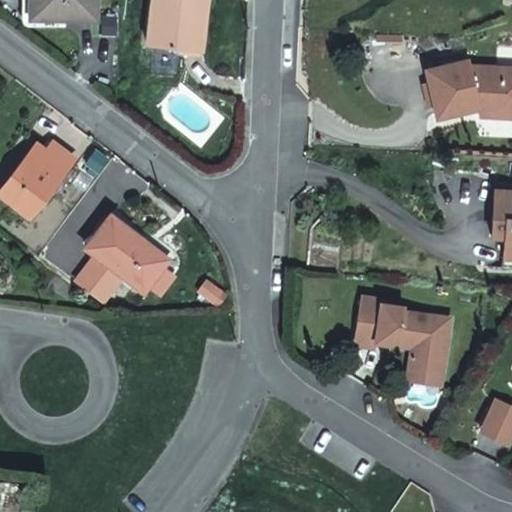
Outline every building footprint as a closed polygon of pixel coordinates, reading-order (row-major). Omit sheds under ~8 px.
[(99,21),(99,0),(30,0),(30,18),(99,21)] [(206,47),(213,0),(163,0),(161,21),(155,20),(152,40),(206,47)] [(468,59),(425,69),(436,117),(480,108),(511,110),(511,67),(469,64),(468,59)] [(511,110),(480,108),(480,117),(511,117),(511,110)] [(45,179),(36,172),(10,206),(42,231),(67,196),(68,195),(83,174),(61,157),(54,166),(45,179)] [(46,159),(36,172),(45,179),(54,166),(46,159)] [(511,190),(494,190),(491,236),(504,237),(503,257),(511,257),(511,190)] [(147,259),(150,254),(123,231),(98,263),(152,308),(174,281),(147,259)] [(178,277),(150,254),(147,259),(174,281),(178,277)] [(106,275),(87,297),(113,317),(130,296),(106,275)] [(361,296),(357,325),(377,328),(375,342),(398,345),(399,342),(412,344),(408,369),(442,374),(448,332),(441,331),(444,316),(404,310),(404,306),(382,304),(383,299),(361,296)] [(377,328),(357,325),(354,344),(374,347),(375,342),(377,328)] [(442,374),(408,369),(406,379),(441,384),(442,374)] [(479,429),(508,442),(511,433),(511,407),(493,399),(479,429)]
